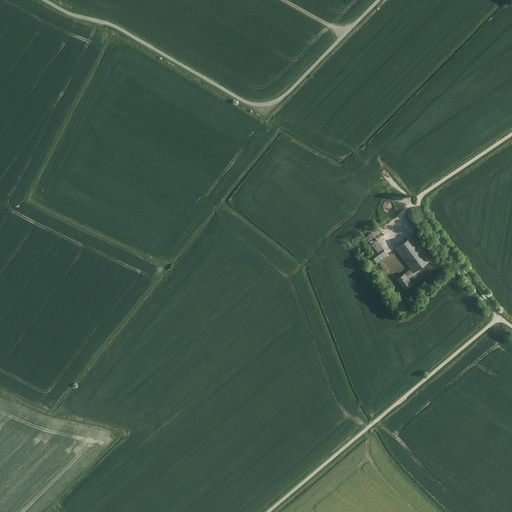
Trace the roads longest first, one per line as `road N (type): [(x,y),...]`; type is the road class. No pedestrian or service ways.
road 1 (unclassified): [(498,317),(271,511)]
road 2 (unclassified): [(498,317),(419,198),(511,136)]
road 3 (track): [(0,394),(112,438),(39,511)]
